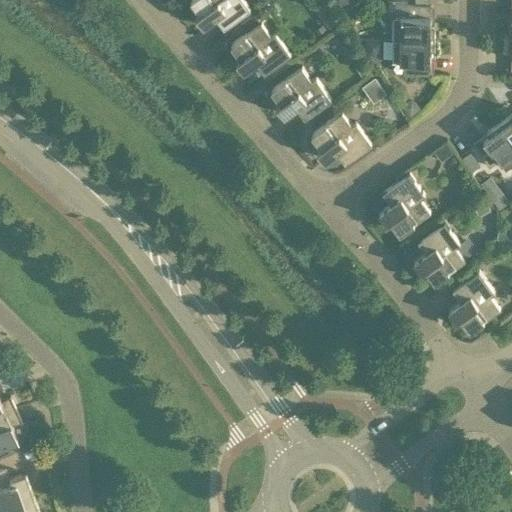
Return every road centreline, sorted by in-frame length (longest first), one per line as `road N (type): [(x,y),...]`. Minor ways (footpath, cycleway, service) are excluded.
road 1 (secondary): [(297,459),(129,230),(0,118)]
road 2 (residential): [(328,211),(139,0)]
road 3 (residential): [(328,211),(449,115),(468,76),(467,0)]
road 4 (residential): [(81,511),(64,385),(0,315)]
road 5 (residential): [(458,372),(328,211)]
road 6 (residential): [(458,372),(335,455)]
road 7 (residential): [(367,494),(483,405)]
